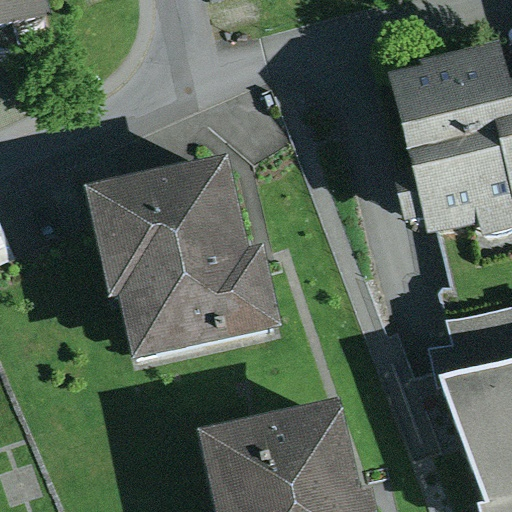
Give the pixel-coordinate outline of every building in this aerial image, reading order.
[(0,0),(0,79),(19,78),(13,59),(57,46),(42,0),(0,0)] [(421,99),(391,106),(428,260),(479,248),(482,261),(511,253),(511,108),(510,109),(501,71),(419,91),(421,99)] [(220,181),(84,208),(104,307),(118,311),(130,371),(268,343),(254,275),(239,278),(220,181)] [(430,371),(441,410),(511,391),(511,317),(447,339),(454,367),(430,371)] [(511,511),(511,391),(441,410),(479,511),(511,511)] [(360,511),(339,429),(195,459),(206,511),(360,511)]
